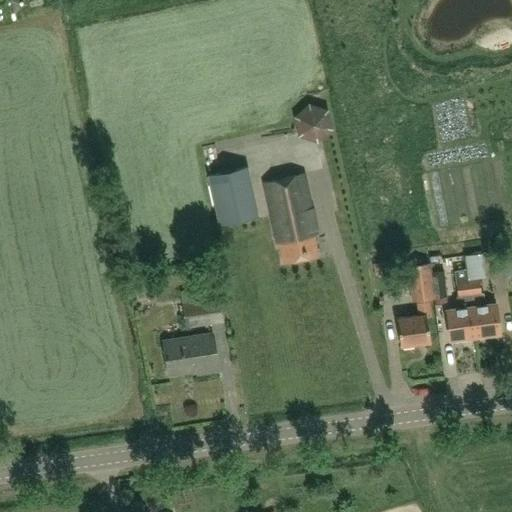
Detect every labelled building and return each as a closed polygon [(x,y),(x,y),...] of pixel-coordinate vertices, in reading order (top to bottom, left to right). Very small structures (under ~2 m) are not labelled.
[(293,117),(297,136),(317,142),(331,129),(327,110),(307,104),(293,117)] [(283,127),(255,126),(255,158),(282,159),(283,127)] [(248,168),(209,177),(219,224),(258,215),(248,168)] [(304,174),(265,182),(278,247),(281,247),(284,263),(318,256),(314,235),(316,235),(304,174)] [(468,280),(480,278),(485,277),(481,253),(464,255),(466,268),(468,280)] [(259,261),(263,276),(282,271),(278,256),(259,261)] [(435,298),(447,297),(444,276),(443,271),(440,272),(439,261),(430,263),(435,294),(435,298)] [(435,294),(430,263),(412,265),(417,297),(435,294)] [(466,268),(454,270),(460,308),(447,310),(451,339),(475,335),(467,280),(468,280),(466,268)] [(200,288),(181,291),(186,328),(225,322),(218,275),(198,278),(200,288)] [(483,305),(480,278),(468,280),(467,280),(475,335),(499,332),(495,303),(483,305)] [(419,315),(396,318),(399,346),(430,343),(427,317),(431,316),(429,299),(417,300),(419,315)] [(180,339),(164,341),(169,374),(205,369),(206,372),(219,370),(213,333),(180,338),(180,339)]
